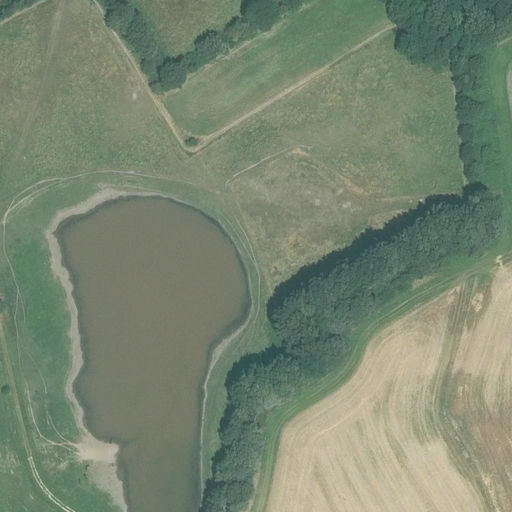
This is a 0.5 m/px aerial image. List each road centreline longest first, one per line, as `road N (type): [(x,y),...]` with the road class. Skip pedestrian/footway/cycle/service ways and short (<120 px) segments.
road 1 (track): [(218,511),(238,410),(256,388),(312,359),(306,310),(460,217),(460,45)]
road 2 (track): [(460,45),(415,43),(392,26),(191,152),(94,0)]
road 3 (track): [(83,511),(42,490),(0,316)]
